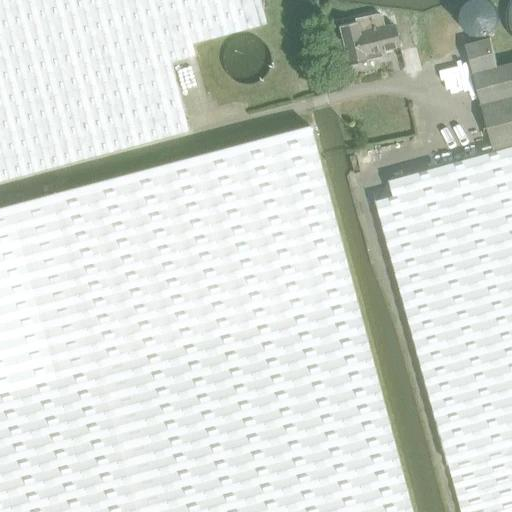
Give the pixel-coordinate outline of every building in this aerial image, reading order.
[(0,0),(0,180),(187,131),(169,62),(194,55),(191,44),(264,24),(257,0),(0,0)] [(511,5),(502,20),(511,26),(511,5)] [(398,46),(393,24),(382,26),(380,16),(375,15),(354,20),(355,23),(342,26),(344,39),(341,40),(342,48),(337,49),(341,66),(381,57),(379,51),(398,46)] [(491,39),(466,45),(494,152),(511,146),(511,63),(498,67),(491,39)] [(260,78),(260,77),(259,71),(257,66),(255,61),(251,57),(248,53),(243,51),(239,49),(232,48),(225,48),(221,49),(215,52),(210,55),(206,60),(203,64),(201,71),(201,77),(201,82),(202,88),(205,92),(208,96),(212,101),(216,103),(221,105),(228,107),(234,106),(239,105),(244,103),(250,99),(254,94),(257,90),(259,84),(260,78)] [(0,511),(410,511),(377,385),(308,126),(0,207),(0,511)] [(394,197),(377,201),(462,511),(511,511),(511,146),(494,152),(390,181),(394,197)]
